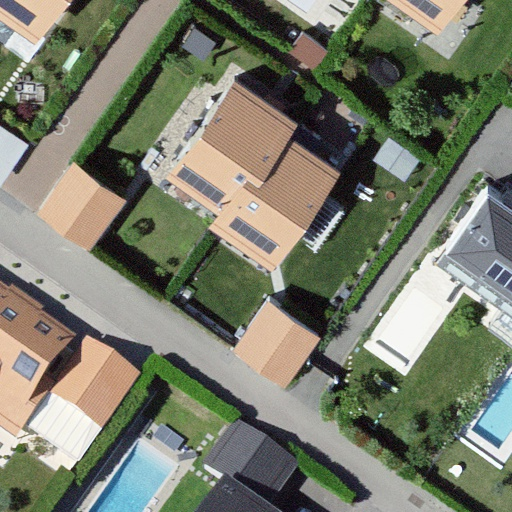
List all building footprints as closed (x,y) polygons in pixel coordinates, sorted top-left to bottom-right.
[(0,0),(0,8),(38,34),(60,0),(0,0)] [(414,0),(437,15),(446,0),(414,0)] [(291,115),(230,74),(169,164),(218,198),(208,212),(268,253),(330,163),(281,130),(291,115)] [(30,146),(0,126),(0,187),(1,188),(30,146)] [(128,202),(77,166),(43,214),(94,250),(128,202)] [(511,196),(486,178),(445,237),(511,283),(511,196)] [(77,345),(0,293),(0,411),(22,427),(77,345)] [(325,334),(274,298),(240,346),(291,382),(325,334)] [(138,387),(87,352),(53,400),(104,436),(138,387)] [(292,468),(240,434),(218,468),(269,502),(292,468)] [(258,511),(233,495),(222,511),(258,511)]
